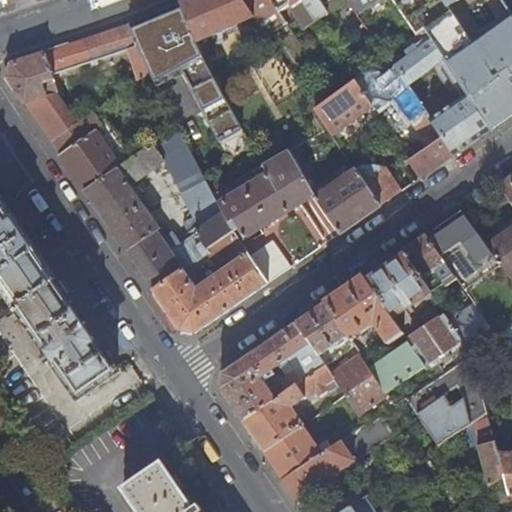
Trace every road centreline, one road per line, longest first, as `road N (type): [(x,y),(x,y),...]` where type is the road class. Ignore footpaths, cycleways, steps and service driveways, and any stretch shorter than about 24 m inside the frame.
road 1 (unclassified): [(511,146),(180,378)]
road 2 (residential): [(180,378),(0,108)]
road 3 (residential): [(268,511),(180,378)]
